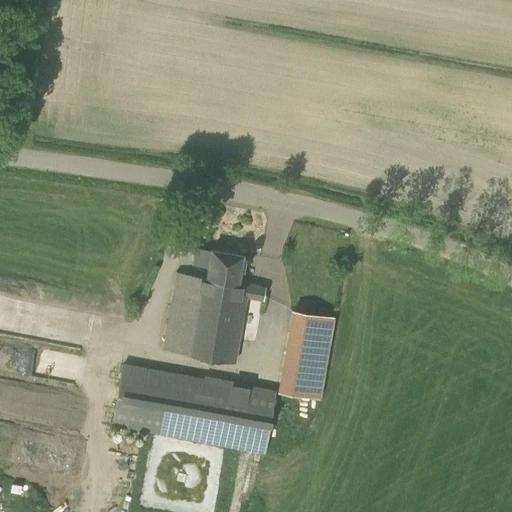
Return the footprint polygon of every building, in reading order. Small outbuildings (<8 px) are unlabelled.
[(208,267),(206,276),(176,271),(162,348),(236,362),(247,297),(263,300),(265,286),(238,282),(243,255),(211,249),(195,246),(191,264),(208,267)] [(82,343),(87,318),(21,305),(16,330),(82,343)] [(320,398),(334,315),(291,308),(276,390),(320,398)] [(203,380),(121,365),(110,424),(216,443),(264,452),(275,390),(227,382),(204,378),(203,380)] [(0,423),(0,460),(29,464),(33,428),(0,423)]
